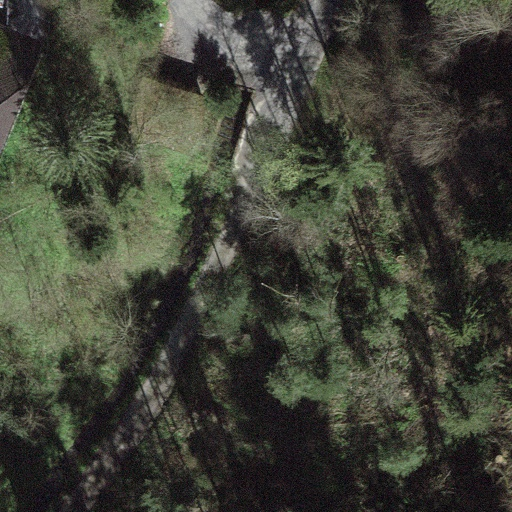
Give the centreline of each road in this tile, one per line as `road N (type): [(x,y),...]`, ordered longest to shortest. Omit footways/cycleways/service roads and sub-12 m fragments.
road 1 (track): [(99,511),(229,233),(297,57)]
road 2 (track): [(297,57),(229,33),(193,0)]
